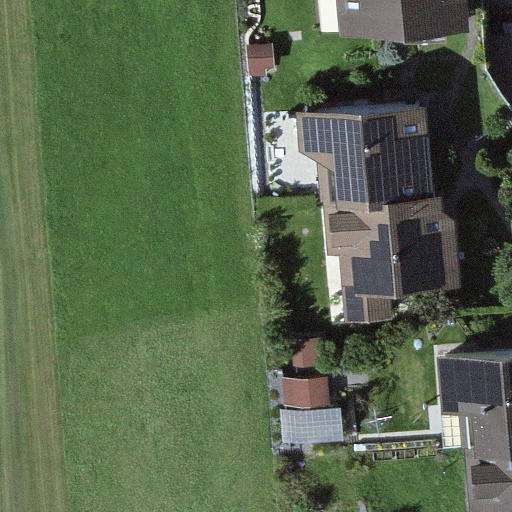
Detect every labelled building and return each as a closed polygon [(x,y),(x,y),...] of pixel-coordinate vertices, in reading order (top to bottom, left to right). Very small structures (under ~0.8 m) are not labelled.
[(339,0),(341,23),(454,17),(453,0),(339,0)] [(332,171),(334,207),(371,204),(403,201),(415,200),(435,199),(430,137),(427,104),(298,114),(301,154),(332,171)] [(443,214),(442,198),(435,199),(415,200),(403,201),(371,204),(334,207),(344,325),(393,321),(391,293),(462,288),(456,221),(443,214)] [(470,408),(474,449),(511,446),(511,350),(498,352),(437,357),(441,407),(441,410),(470,408)] [(340,376),(289,375),(288,440),(339,441),(340,376)] [(511,511),(511,446),(474,449),(478,511),(511,511)]
